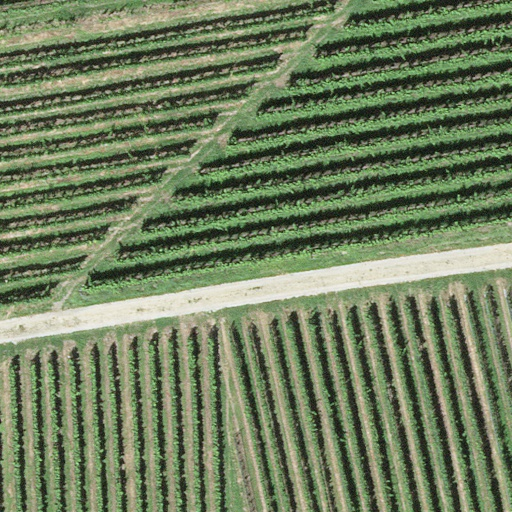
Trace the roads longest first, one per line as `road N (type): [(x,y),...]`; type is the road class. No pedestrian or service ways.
road 1 (track): [(0,333),(357,273),(511,256)]
road 2 (track): [(32,328),(347,0)]
